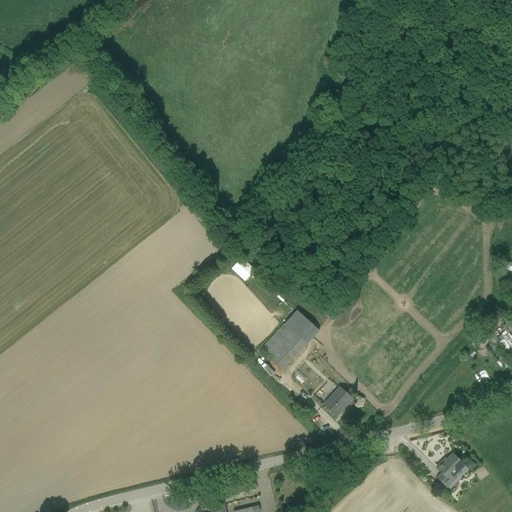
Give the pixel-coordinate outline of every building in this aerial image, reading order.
[(502,268),(510,271),(511,265),(511,264),(505,262),(502,268)] [(500,328),(495,322),(488,328),(498,341),(507,334),(501,327),(500,328)] [(306,345),(284,324),(261,349),(284,369),(306,345)] [(339,387),(323,405),(336,417),(352,399),(339,387)] [(436,468),(442,474),(437,478),(447,488),(456,479),(454,477),(464,466),(452,454),(443,463),(441,462),(436,468)] [(470,472),(476,466),(470,460),(464,465),(470,472)] [(227,499),(249,493),(247,484),(225,491),(227,499)] [(219,506),(224,505),(222,495),(216,496),(219,506)] [(251,496),(228,502),(230,511),(240,511),(254,509),(251,496)]
